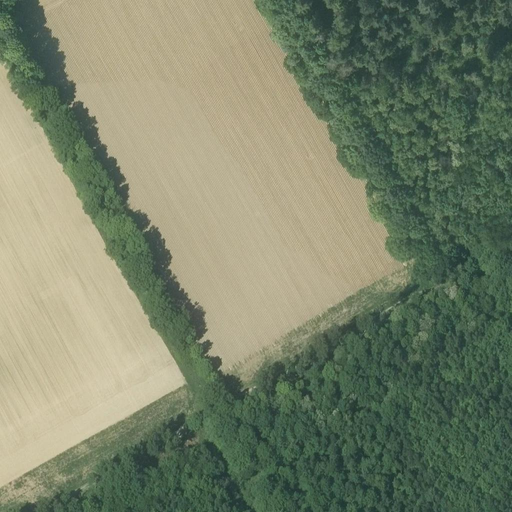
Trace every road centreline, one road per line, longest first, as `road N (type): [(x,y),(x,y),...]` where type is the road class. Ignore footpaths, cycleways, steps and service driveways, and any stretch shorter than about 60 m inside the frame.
road 1 (track): [(511,311),(484,262),(46,511)]
road 2 (track): [(0,72),(205,420)]
